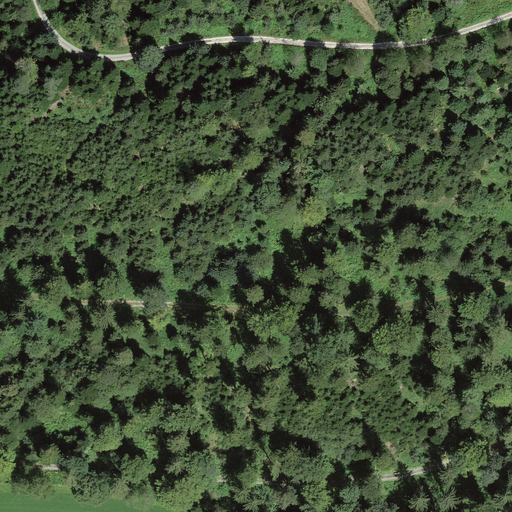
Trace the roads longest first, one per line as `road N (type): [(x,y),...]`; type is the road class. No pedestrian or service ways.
road 1 (track): [(0,467),(356,482),(511,448)]
road 2 (track): [(0,288),(74,301),(326,311),(511,280)]
road 3 (track): [(511,13),(396,43),(210,39),(94,56),(61,40),(35,0)]
